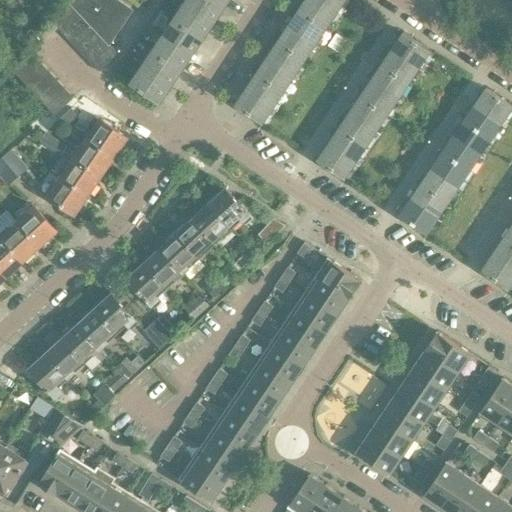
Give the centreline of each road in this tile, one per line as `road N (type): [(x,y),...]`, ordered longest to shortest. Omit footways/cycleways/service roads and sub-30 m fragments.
road 1 (residential): [(0,333),(131,212),(184,123)]
road 2 (unclassified): [(184,123),(400,265)]
road 3 (residential): [(400,265),(306,400),(291,441)]
road 4 (residential): [(184,123),(265,0)]
road 5 (residential): [(511,76),(401,0)]
road 6 (unclassified): [(400,265),(511,338)]
road 7 (residential): [(401,511),(291,441)]
